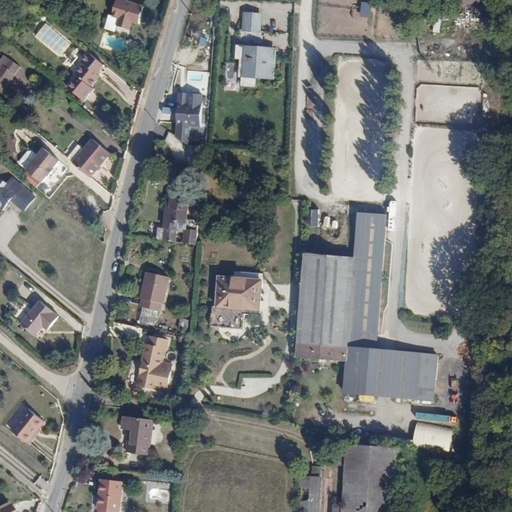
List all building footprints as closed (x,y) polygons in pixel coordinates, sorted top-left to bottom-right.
[(117,20),(115,28),(128,32),(130,25),(137,27),(143,7),(127,2),(127,0),(126,0),(117,0),(111,18),(117,20)] [(247,13),(246,30),(260,30),(261,14),(247,13)] [(57,54),(67,41),(44,24),(35,37),(57,54)] [(236,44),(235,58),(241,58),(240,76),(278,79),(280,47),(236,44)] [(78,81),(69,93),(86,107),(96,94),(92,91),(101,80),(97,77),(104,69),(86,55),(79,64),(84,68),(75,78),(78,81)] [(0,91),(7,95),(22,67),(3,56),(0,62),(0,91)] [(178,95),(174,138),(188,146),(189,127),(199,127),(201,95),(178,95)] [(84,150),(73,165),(90,179),(110,154),(93,140),(84,150)] [(73,165),(84,150),(78,145),(66,160),(73,165)] [(26,171),(21,177),(36,189),(41,183),(42,183),(47,177),(48,178),(54,170),(53,169),(59,162),(43,149),(37,157),(26,171)] [(20,166),(26,171),(37,157),(32,152),(28,153),(20,162),(20,166)] [(34,201),(10,182),(6,187),(0,183),(0,212),(1,214),(6,208),(5,206),(8,202),(10,203),(23,215),(34,201)] [(160,228),(159,240),(198,242),(200,218),(188,217),(189,197),(171,196),(170,210),(168,210),(166,229),(160,228)] [(307,253),(297,359),(346,363),(343,396),(431,404),(435,360),(376,354),(389,219),(362,216),(358,258),(307,253)] [(141,307),(162,311),(169,277),(148,273),(141,307)] [(213,306),(212,328),(240,330),(241,309),(257,310),(259,274),(236,273),(236,279),(221,278),(219,307),(213,306)] [(40,303),(21,326),(35,338),(43,329),(48,333),(60,319),(40,303)] [(147,345),(136,392),(165,399),(172,372),(162,370),(166,350),(168,351),(170,342),(152,338),(150,346),(147,345)] [(28,409),(11,430),(29,445),(47,425),(28,409)] [(132,429),(129,451),(150,454),(155,419),(126,415),(125,428),(132,429)] [(415,423),(412,446),(449,450),(452,427),(415,423)] [(352,453),(346,452),(345,468),(350,469),(346,508),(338,507),(338,511),(397,511),(402,452),(352,448),(352,453)] [(309,511),(308,511),(322,511),(326,469),(316,468),(315,479),(305,478),(303,510),(309,511)] [(105,482),(102,511),(122,511),(125,484),(105,482)]
